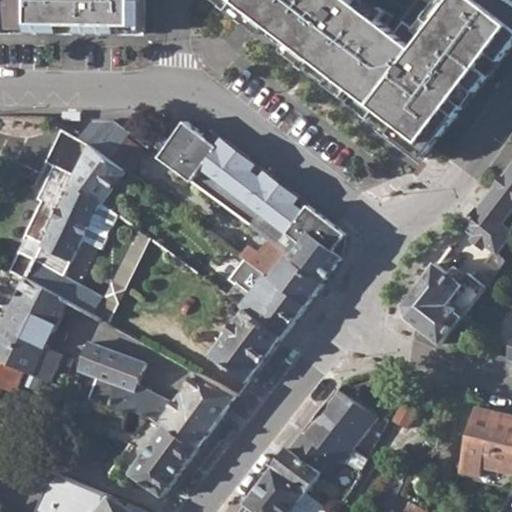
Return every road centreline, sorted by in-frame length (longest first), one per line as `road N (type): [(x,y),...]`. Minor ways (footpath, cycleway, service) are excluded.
road 1 (residential): [(391,227),(246,112),(176,92)]
road 2 (tertiary): [(204,511),(351,326)]
road 3 (residential): [(176,92),(0,88)]
road 4 (residential): [(511,388),(412,359),(351,326)]
road 5 (tertiary): [(391,227),(470,168),(511,109)]
road 6 (unknown): [(170,511),(18,440)]
